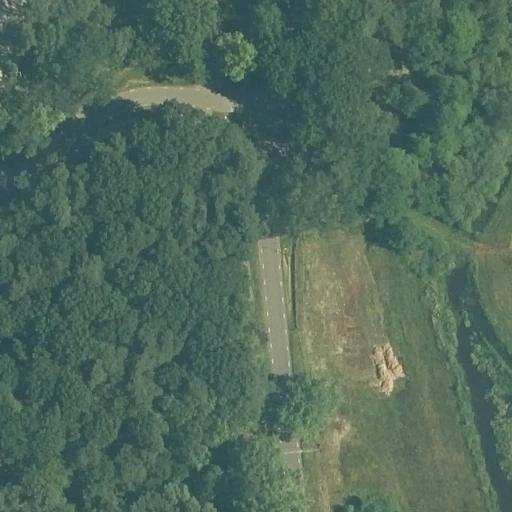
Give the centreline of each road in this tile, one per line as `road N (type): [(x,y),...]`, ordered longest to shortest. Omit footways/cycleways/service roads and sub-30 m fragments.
road 1 (tertiary): [(298,511),(271,281),(273,110)]
road 2 (unclassified): [(0,194),(88,121),(136,99),(273,110)]
